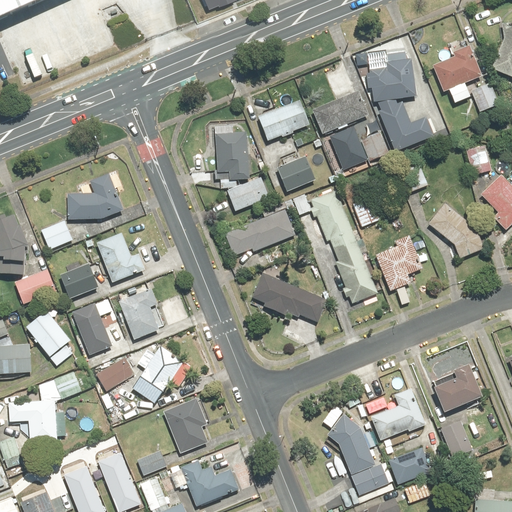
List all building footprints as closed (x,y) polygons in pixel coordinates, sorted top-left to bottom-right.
[(0,0),(0,18),(41,0),(0,0)] [(204,0),(209,10),(218,6),(219,8),(237,1),(236,0),(204,0)] [(511,23),(500,25),(502,41),(490,71),(511,79),(511,23)] [(454,57),(431,66),(442,93),(482,77),(469,46),(452,53),(454,57)] [(370,72),(374,100),(417,94),(412,56),(398,58),(398,62),(385,63),(386,69),(370,72)] [(492,82),(473,92),(483,113),(502,104),(492,82)] [(322,136),(368,116),(357,91),(311,111),(322,136)] [(402,99),(379,109),(396,149),(432,134),(425,116),(412,122),(402,99)] [(266,143),(308,126),(298,101),(256,118),(266,143)] [(356,126),(333,135),(346,166),(369,157),(356,126)] [(232,127),(214,128),(217,174),(229,173),(229,182),(248,181),(246,133),(233,134),(232,127)] [(475,143),(466,145),(474,177),(494,172),(487,146),(477,149),(475,143)] [(309,158),(282,168),(291,190),(318,179),(309,158)] [(421,162),(401,168),(409,194),(429,188),(421,162)] [(66,195),(67,221),(101,220),(123,212),(108,175),(87,183),(91,195),(66,195)] [(511,188),(501,176),(481,196),(498,213),(492,218),(505,231),(511,224),(511,188)] [(265,177),(229,191),(238,213),(274,199),(265,177)] [(377,294),(335,190),(310,201),(313,209),(309,210),(313,219),(316,217),(326,242),(330,241),(338,262),(335,263),(345,288),(341,290),(345,298),(349,297),(352,304),(377,294)] [(377,196),(354,204),(362,228),(385,220),(377,196)] [(427,225),(454,247),(459,260),(483,250),(475,230),(444,204),(427,225)] [(295,237),(284,210),(223,235),(232,258),(252,250),(253,254),(295,237)] [(0,222),(0,274),(23,276),(25,245),(14,217),(0,222)] [(67,220),(43,230),(51,251),(75,241),(67,220)] [(121,235),(96,244),(111,283),(143,271),(137,256),(130,258),(121,235)] [(397,248),(375,257),(389,292),(411,284),(408,276),(423,270),(410,236),(394,242),(397,248)] [(66,265),(69,273),(61,276),(70,301),(107,287),(98,263),(85,267),(82,260),(66,265)] [(50,270),(17,282),(26,305),(59,292),(50,270)] [(327,301),(261,274),(251,299),(264,305),(263,308),(285,317),(286,314),(298,319),(299,317),(317,324),(327,301)] [(151,290),(118,303),(134,341),(160,331),(151,309),(158,306),(151,290)] [(96,303),(74,312),(92,354),(114,345),(96,303)] [(46,312),(25,329),(57,367),(77,350),(46,312)] [(0,346),(0,375),(30,373),(29,345),(0,346)] [(155,405),(183,364),(159,348),(131,389),(155,405)] [(108,361),(94,369),(108,393),(127,382),(138,376),(127,357),(111,366),(108,361)] [(454,380),(432,389),(442,414),(481,399),(467,366),(451,372),(454,380)] [(80,371),(57,380),(64,400),(88,392),(80,371)] [(108,393),(101,397),(109,411),(116,407),(118,410),(137,399),(127,382),(108,393)] [(398,407),(370,418),(379,442),(407,431),(408,434),(425,427),(411,389),(394,396),(398,407)] [(358,394),(346,399),(350,408),(362,403),(358,394)] [(197,399),(163,413),(179,453),(207,442),(201,428),(207,425),(197,399)] [(54,402),(8,404),(9,423),(28,422),(29,444),(56,443),(56,438),(66,437),(65,413),(54,414),(54,402)] [(375,467),(359,428),(342,415),(326,436),(338,446),(350,476),(375,467)] [(463,420),(441,429),(454,459),(476,450),(463,420)] [(13,426),(0,430),(0,445),(6,463),(23,457),(13,426)] [(421,448),(388,461),(397,486),(431,474),(421,448)] [(162,452),(139,461),(144,476),(168,466),(162,452)] [(138,511),(118,457),(94,466),(110,511),(138,511)] [(197,461),(179,469),(195,507),(237,490),(229,470),(214,477),(210,467),(201,471),(197,461)] [(101,511),(86,469),(62,478),(74,511),(101,511)] [(428,480),(405,488),(411,506),(434,497),(428,480)] [(52,511),(47,495),(20,505),(22,511),(52,511)] [(19,511),(14,497),(0,502),(0,511),(19,511)] [(399,511),(394,499),(360,511),(399,511)] [(511,511),(511,502),(474,500),(472,511),(511,511)] [(189,511),(185,502),(163,511),(189,511)]
